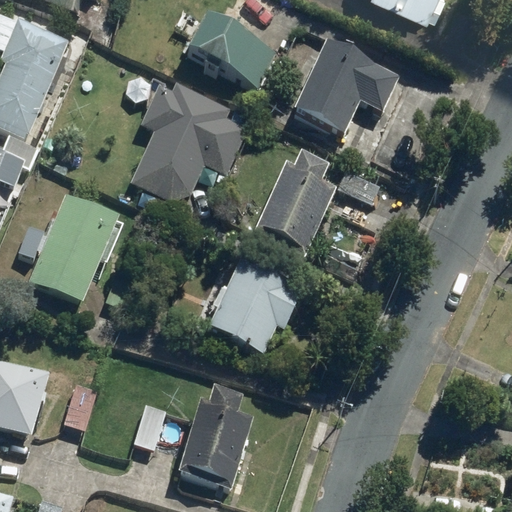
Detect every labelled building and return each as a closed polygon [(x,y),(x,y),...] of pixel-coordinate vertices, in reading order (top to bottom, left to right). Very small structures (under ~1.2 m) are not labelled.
[(19,0),(82,23),(90,0),(102,0),(103,0),(102,0),(19,0)] [(445,0),(386,0),(435,23),(445,0)] [(9,70),(0,90),(0,133),(29,147),(73,49),(22,27),(20,30),(0,21),(0,54),(8,58),(4,67),(9,70)] [(240,33),(213,21),(193,56),(260,94),(281,57),(240,33)] [(360,61),(331,49),(299,119),(349,142),(364,109),(386,119),(403,82),(360,61)] [(233,115),(180,90),(176,99),(162,92),(143,133),(157,140),(133,189),(173,208),(193,200),(207,171),(229,181),(250,135),(229,125),(233,115)] [(6,158),(0,155),(0,187),(19,196),(28,175),(32,176),(41,156),(12,143),(6,158)] [(297,176),(290,172),(259,240),(309,263),(340,195),(326,189),(333,174),(304,161),(297,176)] [(345,175),(337,193),(341,195),(374,211),(383,193),(345,175)] [(123,224),(68,202),(33,289),(87,310),(123,224)] [(39,270),(51,242),(28,232),(16,260),(39,270)] [(309,295),(248,266),(215,336),(267,361),(280,334),(288,338),(309,295)] [(48,376),(0,362),(0,429),(30,438),(48,376)] [(76,385),(64,429),(89,435),(100,391),(76,385)] [(211,403),(202,400),(180,473),(232,489),(254,417),(238,412),(244,396),(217,386),(211,403)] [(147,408),(135,450),(157,456),(169,414),(147,408)] [(0,456),(0,477),(14,481),(19,461),(0,456)] [(0,511),(15,511),(17,505),(0,500),(0,511)]
